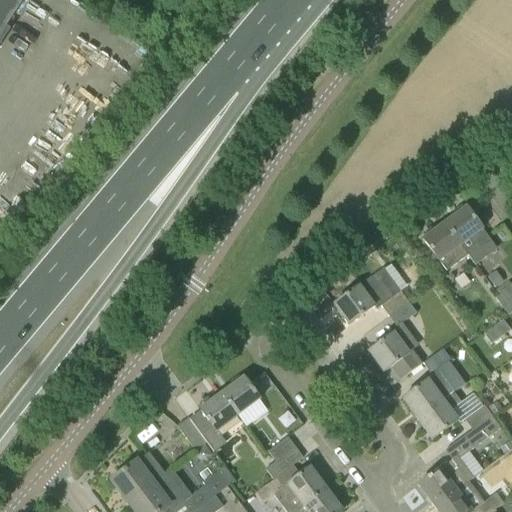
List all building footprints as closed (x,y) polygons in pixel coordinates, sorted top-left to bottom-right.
[(0,0),(0,52),(13,33),(7,29),(26,0),(0,0)] [(476,265),(496,250),(465,208),(444,223),(476,265)] [(476,265),(444,223),(422,240),(446,272),(467,257),(474,266),(476,265)] [(400,293),(383,270),(358,287),(359,288),(333,306),(348,327),(379,305),(388,318),(408,304),(407,303),(415,297),(409,287),(400,293)] [(498,291),(506,285),(498,274),(489,279),(498,291)] [(506,304),(511,299),(511,283),(499,294),(506,304)] [(399,382),(421,365),(404,342),(410,337),(401,324),(415,314),(408,304),(388,318),(398,332),(367,354),(382,375),(390,369),(399,382)] [(491,346),(509,331),(502,321),(483,336),(491,346)] [(430,375),(449,361),(442,350),(423,365),(430,375)] [(416,421),(453,394),(438,373),(401,401),(416,421)] [(238,417),(259,401),(243,379),(222,394),(238,417)] [(215,434),(238,417),(222,394),(199,411),(215,434)] [(431,441),(458,421),(451,411),(460,404),(453,394),(416,421),(431,441)] [(471,432),(491,418),(483,407),(464,422),(471,432)] [(204,442),(215,434),(199,411),(187,421),(204,442)] [(433,508),(456,492),(473,479),(458,461),(500,429),(491,418),(471,432),(444,452),(451,462),(417,487),(433,508)] [(195,452),(205,444),(204,442),(187,421),(176,429),(195,452)] [(275,463),(294,449),(287,439),(267,453),(275,463)] [(273,482),(291,468),(302,460),(294,449),(275,463),(265,471),(273,482)] [(127,504),(152,484),(136,463),(110,482),(127,504)] [(204,483),(206,486),(214,497),(235,482),(224,468),(204,483)] [(291,468),(273,482),(255,496),(262,506),(273,497),(283,511),(296,511),(301,509),(326,490),(310,468),(298,477),(291,468)] [(132,511),(162,511),(169,507),(152,484),(127,504),(132,511)] [(188,511),(194,511),(214,497),(206,486),(182,504),(188,511)] [(341,511),(326,490),(301,509),(303,511),(341,511)] [(435,511),(471,511),(456,492),(433,508),(435,511)] [(477,511),(493,511),(503,505),(495,495),(476,510),(477,511)] [(217,511),(222,509),(214,497),(194,511),(217,511)]
